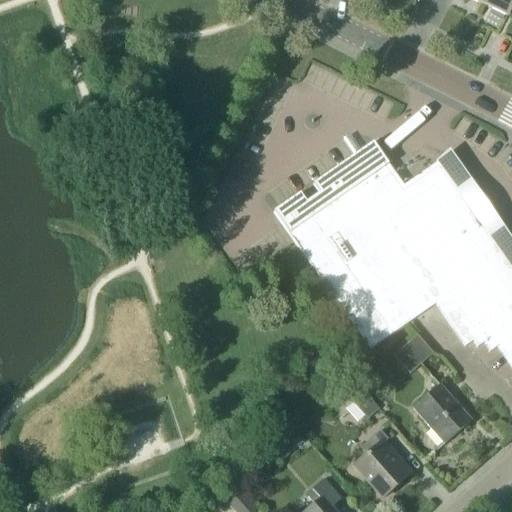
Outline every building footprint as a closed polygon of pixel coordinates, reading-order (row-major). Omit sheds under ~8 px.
[(511,0),(483,0),(481,5),(506,17),(511,5),(511,0)] [(435,305),(464,348),(472,342),(477,348),(482,344),(488,353),(499,346),(511,336),(511,270),(437,164),(403,188),(372,144),(312,186),(318,195),(305,204),(299,195),(273,213),(369,351),(435,305)] [(417,336),(398,351),(414,370),(420,365),(432,355),(417,336)] [(511,336),(499,346),(511,365),(511,336)] [(444,445),(470,422),(439,387),(413,410),(444,445)] [(367,420),(378,410),(359,388),(347,398),(367,420)] [(410,475),(383,444),(387,440),(380,432),(360,449),(366,456),(354,467),(382,500),(410,475)] [(275,451),(277,453),(283,460),(294,451),(286,442),(275,451)] [(334,511),(331,508),(340,500),(323,481),(306,496),(313,504),(304,511),(334,511)] [(255,511),(256,511),(232,484),(219,495),(233,511),(255,511)]
